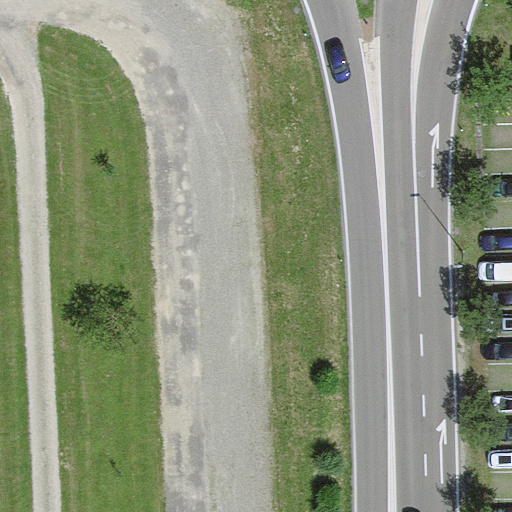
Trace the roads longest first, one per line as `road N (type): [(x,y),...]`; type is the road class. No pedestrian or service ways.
road 1 (motorway): [(404,297),(434,171),(439,80),(457,0)]
road 2 (secondary): [(369,0),(404,297)]
road 3 (secondary): [(404,297),(412,511)]
